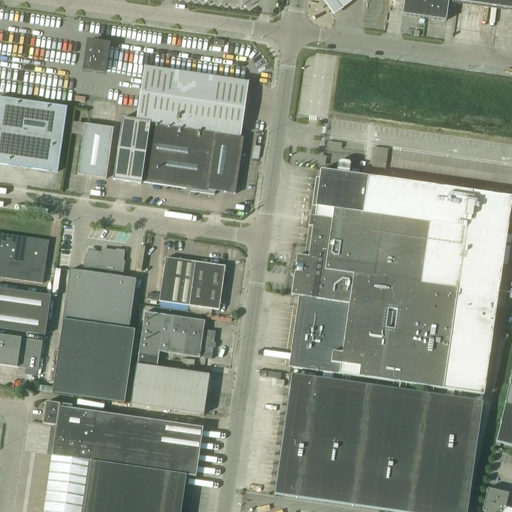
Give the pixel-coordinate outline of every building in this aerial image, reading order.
[(355,0),(321,0),(334,16),(355,0)] [(511,0),(404,0),(402,15),(446,22),(448,2),(511,10),(511,0)] [(84,70),(104,73),(108,45),(88,43),(84,70)] [(136,121),(150,123),(240,137),(248,83),(144,68),(136,121)] [(0,164),(57,173),(66,108),(0,99),(0,164)] [(141,185),(141,183),(150,123),(136,121),(122,119),(113,181),(141,185)] [(150,123),(141,183),(190,190),(190,192),(214,196),(215,192),(235,195),(244,138),(240,137),(150,123)] [(106,180),(113,129),(84,125),(77,176),(106,180)] [(385,166),(386,148),(372,148),(372,166),(385,166)] [(296,257),(291,296),(302,298),(300,312),(292,369),(323,373),(333,375),(343,376),(350,377),(393,383),(406,385),(426,388),(433,389),(443,390),(448,391),(453,392),(483,396),(506,237),(511,237),(511,213),(509,213),(511,198),(368,178),(349,175),(350,164),(348,162),(340,161),(338,163),(336,173),(320,171),(315,208),(313,218),(309,217),(308,228),(312,228),(308,258),(296,257)] [(0,278),(42,284),(48,242),(0,234),(0,278)] [(69,271),(63,312),(51,394),(123,404),(134,331),(128,330),(135,280),(120,278),(120,273),(121,273),(124,253),(109,251),(109,254),(87,251),(85,266),(86,266),(85,273),(69,271)] [(165,259),(165,260),(160,296),(159,302),(188,307),(218,311),(225,267),(195,263),(165,259)] [(50,297),(0,289),(0,329),(44,337),(50,297)] [(138,356),(158,359),(159,352),(211,360),(215,332),(203,331),(204,322),(144,313),(138,356)] [(38,371),(42,342),(0,335),(0,365),(25,369),(37,371),(38,371)] [(156,368),(158,359),(138,356),(136,365),(130,405),(134,405),(163,410),(203,415),(209,376),(156,368)] [(291,375),(274,495),(393,511),(466,511),(482,403),(452,398),(453,392),(448,391),(447,398),(432,395),(433,392),(433,389),(426,388),(425,394),(405,392),(406,385),(393,383),(392,390),(349,384),(350,377),(343,376),(342,383),(332,381),(333,375),(323,373),(322,377),(322,380),(291,375)] [(52,456),(43,511),(180,511),(186,476),(195,477),(202,428),(201,428),(161,423),(163,410),(134,405),(132,418),(119,416),(71,410),(71,406),(46,403),(45,404),(43,423),(42,424),(56,426),(56,428),(52,456)] [(511,406),(504,404),(505,404),(500,424),(511,426),(511,406)] [(511,426),(500,424),(495,443),(511,447),(511,426)] [(484,511),(511,511),(511,509),(505,508),(508,494),(487,489),(482,511),(484,511)]
